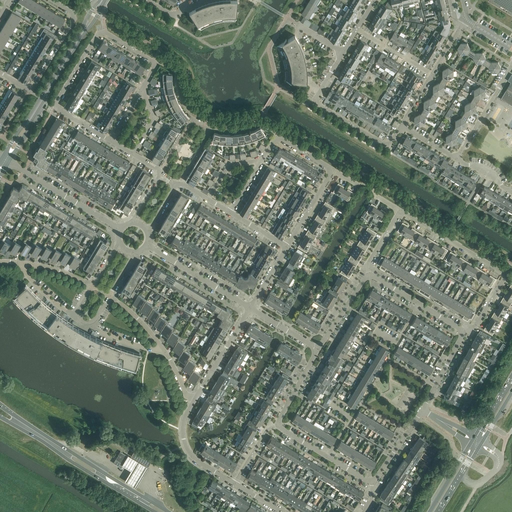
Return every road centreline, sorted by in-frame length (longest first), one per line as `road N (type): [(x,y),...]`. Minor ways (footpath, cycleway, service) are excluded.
road 1 (residential): [(110,140),(59,110),(74,72),(106,33),(151,60),(143,88)]
road 2 (residential): [(465,332),(473,331),(503,274),(400,210)]
road 3 (tertiary): [(5,159),(80,36)]
road 4 (residential): [(121,229),(5,159)]
road 5 (secondary): [(168,511),(58,449)]
road 6 (residential): [(250,308),(146,244)]
road 7 (residential): [(401,126),(385,145),(314,102),(319,91)]
